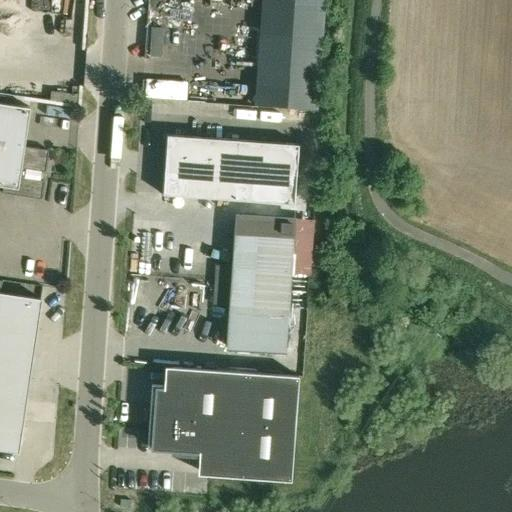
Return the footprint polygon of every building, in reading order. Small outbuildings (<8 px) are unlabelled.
[(262,0),(255,105),(315,109),(323,0),(262,0)] [(185,84),(147,81),(146,97),(184,99),(185,84)] [(0,185),(3,186),(2,193),(41,199),(43,181),(39,180),(40,171),(45,172),(48,150),(23,146),(29,107),(0,102),(0,185)] [(298,145),(166,135),(162,195),(293,204),(298,145)] [(231,349),(283,353),(293,218),(241,214),(231,349)] [(143,262),(143,247),(128,247),(127,261),(143,262)] [(151,250),(152,262),(188,260),(187,247),(151,250)] [(127,266),(124,298),(139,300),(142,268),(127,266)] [(0,292),(0,449),(17,452),(38,300),(40,300),(40,299),(0,292)] [(123,303),(123,322),(142,323),(143,303),(123,303)] [(171,452),(210,454),(208,475),(290,481),(298,376),(176,367),(175,388),(154,386),(153,393),(155,394),(154,402),(153,402),(152,409),(154,409),(151,448),(171,450),(171,452)]
